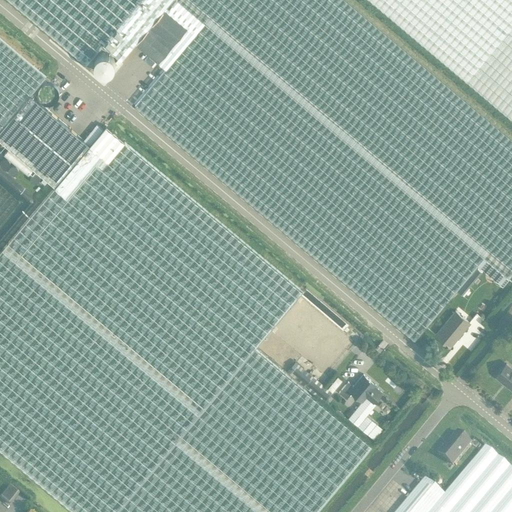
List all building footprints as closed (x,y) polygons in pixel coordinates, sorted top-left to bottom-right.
[(171,0),(172,0),(165,9),(195,35),(166,69),(135,106),(415,340),(476,267),(478,264),(503,285),(511,274),(511,139),(345,0),(9,0),(87,65),(103,45),(142,0),(171,0)] [(136,44),(165,9),(172,0),(171,0),(142,0),(103,45),(122,61),(136,44)] [(511,0),(370,0),(511,119),(511,0)] [(195,35),(165,9),(136,44),(166,69),(195,35)] [(0,131),(31,95),(46,76),(0,38),(0,131)] [(31,95),(0,131),(0,139),(56,185),(59,182),(69,190),(115,134),(105,126),(90,144),(31,95)] [(302,291),(115,134),(69,190),(59,182),(56,185),(0,251),(0,447),(76,511),(316,511),(371,446),(254,348),(302,291)] [(480,271),(476,267),(457,290),(461,294),(480,271)] [(450,347),(471,323),(456,310),(436,335),(450,347)] [(511,366),(506,362),(496,374),(511,387),(511,366)] [(373,402),(382,392),(375,386),(376,384),(363,374),(353,386),(348,381),(339,392),(347,398),(352,392),(362,401),(366,396),(373,402)] [(323,402),(332,392),(313,376),(305,386),(323,402)] [(452,465),(470,443),(456,433),(446,446),(444,445),(438,453),(452,465)] [(511,511),(511,469),(485,446),(444,495),(429,511),(511,511)] [(396,511),(429,511),(444,495),(424,478),(396,511)]
